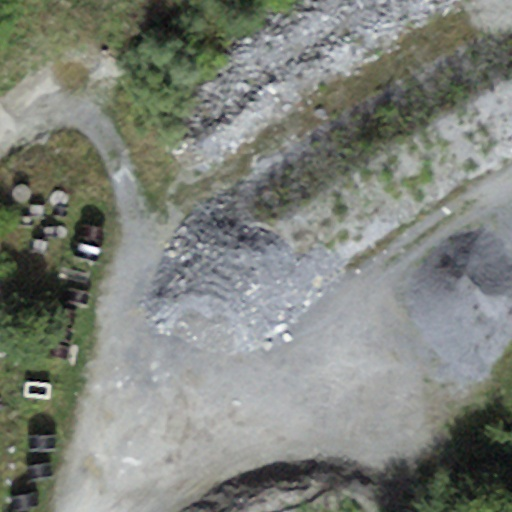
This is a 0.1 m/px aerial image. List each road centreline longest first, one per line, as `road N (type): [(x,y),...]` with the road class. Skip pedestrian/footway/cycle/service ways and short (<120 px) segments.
road 1 (track): [(511,180),(417,242),(310,353),(276,365),(182,364),(166,343),(116,155),(92,124),(60,107),(26,111),(0,133)]
road 2 (track): [(112,511),(182,364)]
